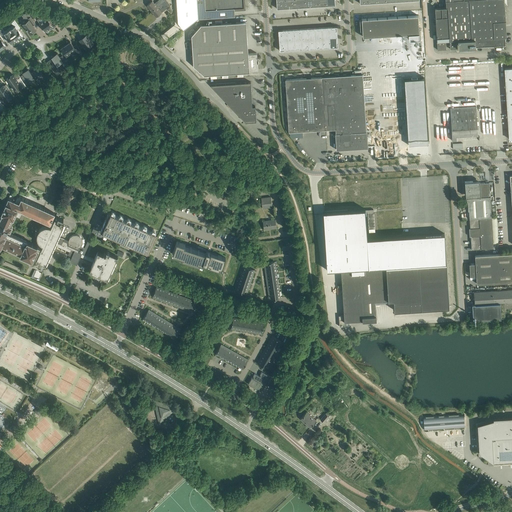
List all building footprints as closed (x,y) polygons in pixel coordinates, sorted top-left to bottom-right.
[(153,9),(165,0),(158,0),(154,3),(152,1),(147,5),(152,11),(153,9)] [(171,5),(167,0),(165,0),(153,9),(152,11),(156,17),(158,15),(160,13),(162,12),(167,8),(171,5)] [(244,7),(243,0),(196,0),(198,18),(235,16),(234,8),(244,7)] [(334,0),(276,0),(277,8),(335,5),(334,0)] [(506,43),(505,43),(504,21),(504,20),(503,13),(500,9),(503,7),(500,3),(503,1),(502,0),(445,0),(447,0),(447,6),(435,7),(436,33),(437,50),(446,49),(445,41),(450,40),(450,49),(506,45),(506,43)] [(25,28),(27,31),(28,31),(30,34),(36,30),(33,25),(36,23),(32,18),(28,12),(27,11),(27,12),(22,15),(26,21),(23,24),(25,28)] [(50,28),(50,30),(54,27),(50,23),(53,21),(49,15),(46,17),(45,15),(42,18),(43,19),(39,22),(40,23),(40,24),(45,32),(50,28)] [(363,36),(408,33),(409,39),(419,39),(418,15),(362,19),(362,20),(360,20),(360,25),(362,25),(362,30),(363,36)] [(8,28),(16,39),(22,35),(18,29),(20,28),(14,20),(11,22),(13,25),(8,28)] [(246,22),(201,24),(191,35),(193,65),(204,75),(249,72),(249,70),(258,69),(257,53),(248,53),(246,22)] [(337,26),(322,27),(278,30),(280,50),(338,47),(337,26)] [(11,43),(16,39),(8,28),(4,31),(2,28),(0,29),(0,33),(5,40),(7,38),(11,43)] [(80,40),(85,48),(94,42),(95,43),(91,37),(90,37),(89,35),(88,36),(87,35),(80,40)] [(77,45),(74,47),(70,42),(61,48),(67,57),(76,50),(77,52),(80,50),(77,45)] [(49,64),(48,64),(50,66),(54,72),(58,69),(60,72),(66,68),(66,69),(66,68),(65,66),(69,64),(63,56),(61,58),(57,53),(57,54),(52,57),(55,62),(52,64),(50,66),(49,64)] [(32,82),(32,81),(35,79),(40,76),(42,79),(45,77),(39,67),(31,72),(28,69),(23,73),(23,74),(21,76),(21,75),(21,76),(22,77),(28,85),(32,82)] [(336,149),(368,147),(367,142),(363,74),(285,79),(289,132),(335,129),(336,133),(335,133),(336,149)] [(13,75),(7,79),(12,87),(14,85),(18,91),(26,86),(20,77),(16,79),(13,75)] [(428,77),(407,78),(411,139),(412,145),(432,143),(431,137),(428,77)] [(245,121),(245,122),(256,121),(255,106),(252,106),(251,82),(210,84),(245,121)] [(4,86),(3,84),(0,86),(0,94),(3,100),(5,102),(4,100),(11,96),(12,97),(11,95),(12,94),(13,95),(6,84),(5,84),(6,85),(4,86)] [(450,108),(452,140),(457,140),(456,136),(459,136),(478,134),(476,107),(450,108)] [(484,134),(496,133),(496,117),(492,117),(491,112),(487,112),(487,118),(484,118),(484,134)] [(122,181),(125,180),(122,176),(113,181),(117,188),(124,184),(122,181)] [(466,190),(467,196),(468,195),(468,198),(470,198),(470,197),(470,196),(471,196),(471,195),(472,195),(473,195),(473,196),(474,196),(474,197),(474,198),(480,197),(479,183),(480,183),(480,180),(465,181),(465,190),(466,190)] [(479,183),(480,197),(474,198),(474,197),(474,196),(473,196),(473,195),(472,195),(471,195),(471,196),(470,196),(470,197),(470,198),(468,198),(468,199),(468,198),(467,198),(467,199),(466,199),(466,200),(466,201),(467,202),(468,202),(490,200),(490,196),(489,196),(489,192),(490,192),(489,182),(480,183),(479,183)] [(346,211),(323,212),(327,270),(341,269),(344,315),(339,315),(339,326),(344,326),(344,321),(376,319),(375,300),(394,299),(394,310),(449,306),(444,233),(367,238),(365,209),(380,209),(380,201),(383,201),(381,183),(344,185),(344,190),(341,190),(341,196),(344,196),(345,204),(346,204),(346,211)] [(35,258),(37,258),(36,260),(46,264),(55,245),(58,247),(60,244),(56,242),(64,224),(61,223),(64,219),(58,216),(58,217),(55,216),(53,221),(51,220),(54,213),(18,197),(18,196),(15,195),(13,200),(9,198),(7,203),(6,203),(2,213),(3,213),(0,219),(0,245),(1,246),(2,245),(21,253),(21,255),(32,260),(37,250),(38,250),(35,258)] [(263,208),(272,207),(271,197),(261,198),(263,208)] [(470,219),(491,218),(490,200),(468,202),(470,219)] [(373,210),(365,210),(365,212),(367,212),(369,229),(374,229),(373,210)] [(151,248),(158,233),(110,211),(101,230),(148,251),(149,247),(151,248)] [(222,223),(226,215),(217,211),(213,219),(222,223)] [(470,219),(471,249),(476,249),(493,248),(491,218),(470,219)] [(263,221),(264,229),(276,227),(275,219),(263,221)] [(95,230),(103,234),(104,232),(94,227),(85,248),(81,246),(83,243),(82,239),(80,236),(77,235),(73,235),(70,237),(69,240),(64,238),(61,244),(60,244),(58,247),(70,252),(68,255),(79,260),(81,257),(93,262),(89,270),(103,277),(108,278),(117,257),(118,256),(106,251),(107,252),(105,255),(98,251),(94,259),(84,255),(93,234),(95,230)] [(206,252),(199,250),(198,250),(192,248),(190,247),(185,245),(185,244),(177,241),(173,253),(180,256),(179,257),(202,265),(203,262),(207,263),(207,264),(217,268),(222,269),(226,257),(218,255),(211,252),(209,252),(208,251),(206,251),(206,252)] [(470,276),(472,276),(476,276),(477,283),(511,281),(511,252),(475,255),(475,263),(469,263),(470,276)] [(243,272),(251,275),(253,269),(250,268),(248,267),(248,268),(245,266),(243,270),(243,272)] [(249,281),(251,275),(243,272),(241,278),(249,281)] [(247,287),(249,281),(241,278),(239,284),(247,287)] [(245,293),(247,287),(239,284),(237,290),(240,291),(242,292),(245,293)] [(153,295),(159,297),(162,289),(157,287),(155,290),(154,292),(153,295)] [(162,289),(159,297),(165,300),(168,291),(162,289)] [(474,292),(475,304),(472,304),(473,320),(505,318),(505,308),(511,307),(511,289),(479,292),(474,292)] [(165,300),(170,302),(174,293),(168,291),(165,300)] [(174,293),(170,302),(176,304),(179,295),(174,293)] [(179,295),(176,304),(182,306),(185,298),(179,295)] [(185,298),(182,306),(187,308),(191,300),(185,298)] [(191,300),(187,308),(193,310),(195,307),(195,306),(195,305),(196,302),(191,300)] [(149,322),(153,314),(148,311),(146,314),(145,315),(143,318),(149,322)] [(154,325),(158,317),(153,314),(149,322),(154,325)] [(164,320),(158,317),(154,325),(159,328),(164,320)] [(164,331),(169,323),(164,320),(159,328),(164,331)] [(174,327),(169,323),(164,331),(169,334),(174,327)] [(174,327),(169,334),(174,338),(176,334),(177,335),(178,333),(177,333),(179,330),(174,327)] [(274,336),(270,342),(278,346),(281,341),(278,339),(277,338),(274,336)] [(57,351),(59,348),(48,342),(46,345),(57,351)] [(270,342),(267,347),(275,352),(278,346),(270,342)] [(221,356),(226,349),(220,345),(219,349),(218,348),(218,350),(216,353),(221,356)] [(267,347),(264,353),(272,357),(275,352),(267,347)] [(229,350),(226,349),(221,356),(227,359),(231,351),(229,350)] [(227,359),(232,362),(236,354),(231,351),(227,359)] [(272,357),(264,353),(261,358),(269,362),(272,357)] [(232,362),(237,365),(242,357),(236,354),(232,362)] [(242,357),(237,365),(243,368),(245,365),(246,364),(247,361),(242,357)] [(266,368),(269,362),(261,358),(258,363),(261,365),(263,366),(266,368)] [(254,377),(253,378),(252,377),(248,383),(250,384),(250,385),(255,388),(256,388),(257,389),(258,388),(264,392),(262,390),(263,387),(264,388),(268,381),(266,381),(269,376),(266,374),(262,371),(262,372),(260,375),(261,375),(260,377),(255,374),(253,376),(254,377)] [(159,422),(160,423),(176,408),(176,407),(155,400),(154,401),(159,422)] [(310,426),(310,427),(313,423),(316,420),(306,412),(300,419),(305,422),(310,426)] [(327,412),(326,414),(321,420),(323,422),(330,414),(327,412)] [(425,416),(423,416),(424,430),(428,430),(429,430),(432,430),(432,429),(444,429),(450,429),(450,428),(454,428),(460,428),(465,427),(464,414),(455,414),(454,414),(448,415),(444,415),(438,415),(434,416),(434,415),(425,416)] [(511,416),(493,418),(493,419),(494,418),(495,423),(481,424),(481,425),(477,425),(478,428),(477,428),(478,432),(479,446),(479,451),(484,454),(488,457),(493,457),(493,462),(493,463),(509,461),(511,461),(511,416)]
